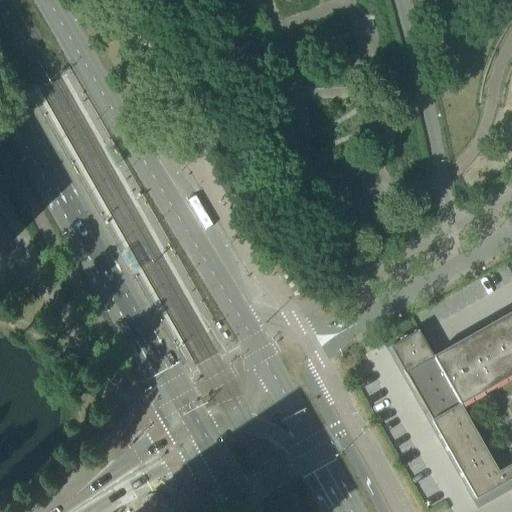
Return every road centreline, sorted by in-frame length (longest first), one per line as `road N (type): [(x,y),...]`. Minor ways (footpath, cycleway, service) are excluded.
road 1 (secondary): [(0,88),(198,437)]
road 2 (secondary): [(227,301),(50,0)]
road 3 (unclassified): [(330,342),(511,238)]
road 4 (unclassified): [(380,511),(310,382),(330,342)]
road 5 (unclassified): [(86,511),(198,437)]
